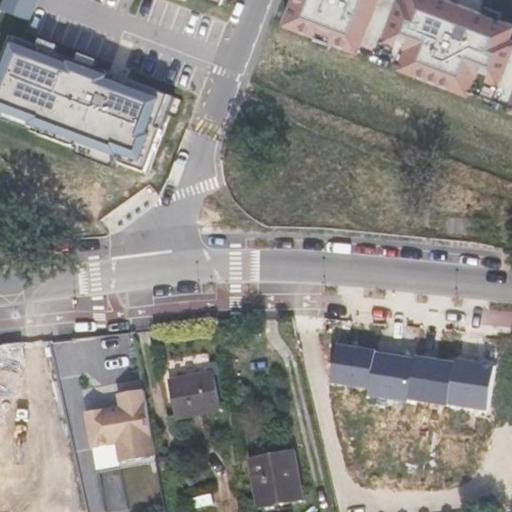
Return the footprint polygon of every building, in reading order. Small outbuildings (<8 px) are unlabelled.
[(0,10),(30,20),(37,0),(3,0),(0,9),(0,10)] [(511,36),(511,34),(511,21),(480,9),(456,0),(294,0),(286,24),(360,53),(362,48),(403,64),(402,68),(420,75),(422,71),(454,83),(452,88),(471,95),(473,90),(511,105),(511,110),(511,36)] [(137,169),(167,94),(86,64),(69,58),(47,50),(30,43),(4,33),(0,42),(0,110),(22,119),(20,126),(137,169)] [(50,43),(32,36),(30,43),(47,50),(50,43)] [(402,68),(403,64),(362,48),(360,53),(402,68)] [(89,57),(71,51),(69,58),(86,64),(89,57)] [(454,83),(422,71),(420,75),(452,88),(454,83)] [(511,110),(511,105),(473,90),(471,95),(511,110)] [(0,118),(20,126),(22,119),(0,110),(0,118)] [(297,320),(303,361),(329,357),(323,316),(297,320)] [(25,343),(0,344),(0,480),(38,477),(25,343)] [(376,353),(377,351),(340,345),(334,385),(369,390),(376,353)] [(415,360),(376,353),(369,390),(368,396),(407,403),(408,399),(415,360)] [(415,360),(408,399),(450,406),(456,364),(415,357),(415,360)] [(456,364),(450,406),(487,411),(494,367),(456,361),(456,364)] [(214,373),(170,382),(177,418),(222,410),(214,373)] [(122,464),(156,458),(144,392),(119,396),(121,409),(86,415),(93,450),(118,445),(122,464)] [(298,451),(249,459),(257,508),(306,499),(298,451)]
